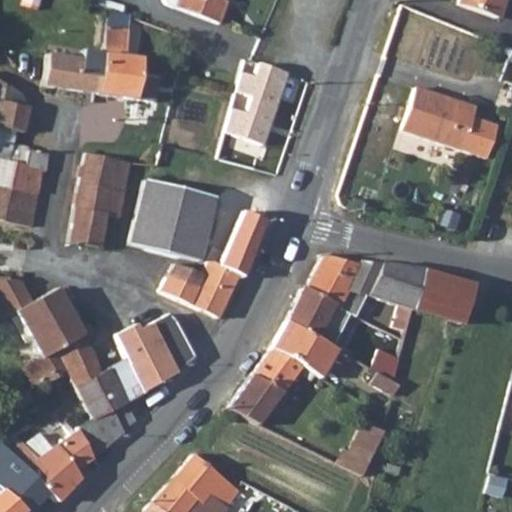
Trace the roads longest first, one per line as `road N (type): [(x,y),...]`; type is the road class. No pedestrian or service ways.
road 1 (residential): [(217,352),(184,319),(67,275),(47,241),(64,146),(45,112),(19,89)]
road 2 (secondary): [(372,0),(293,219)]
road 3 (unclassified): [(511,273),(293,219)]
road 4 (secondary): [(217,352),(168,428),(85,511)]
road 5 (secondary): [(293,219),(217,352)]
